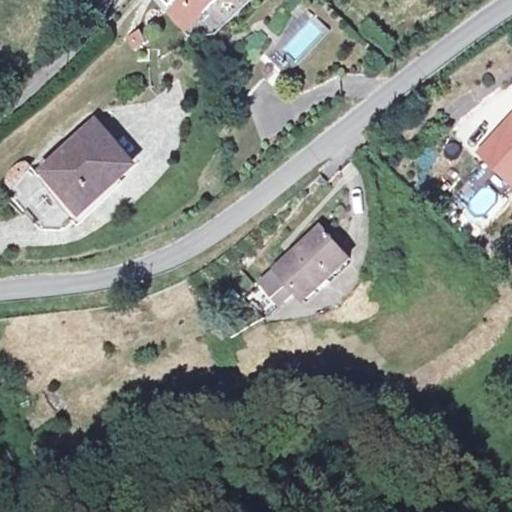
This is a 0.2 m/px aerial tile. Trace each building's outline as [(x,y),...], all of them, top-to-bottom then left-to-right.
[(238,0),(157,0),(154,3),(182,34),(194,25),(196,28),(219,7),(220,10),(232,6),(238,0)] [(511,134),(499,123),(462,166),(501,196),(511,181),(511,134)] [(40,173),(10,199),(44,237),(63,241),(113,198),(108,190),(130,169),(98,132),(46,178),(40,173)] [(467,206),(483,222),(502,204),(486,188),(467,206)] [(310,236),(272,278),(273,279),(294,299),(300,305),(342,264),(310,236)] [(273,279),(259,293),(281,313),(294,299),(273,279)]
